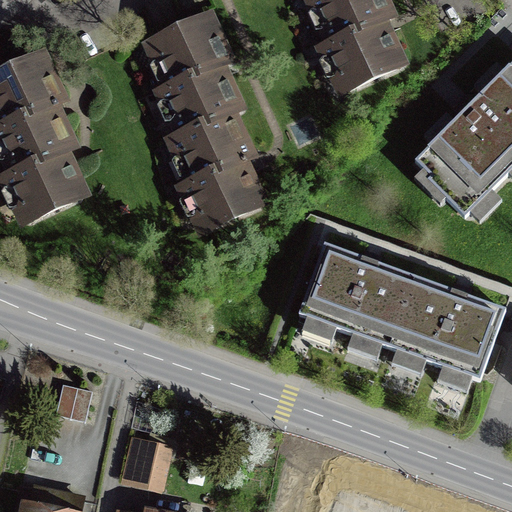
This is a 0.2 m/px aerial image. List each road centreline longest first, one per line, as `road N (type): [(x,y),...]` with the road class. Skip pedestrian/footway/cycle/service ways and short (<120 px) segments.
road 1 (secondary): [(511,488),(138,353)]
road 2 (residential): [(138,353),(107,511)]
road 3 (unknown): [(30,316),(0,465)]
road 4 (secondary): [(138,353),(0,306)]
